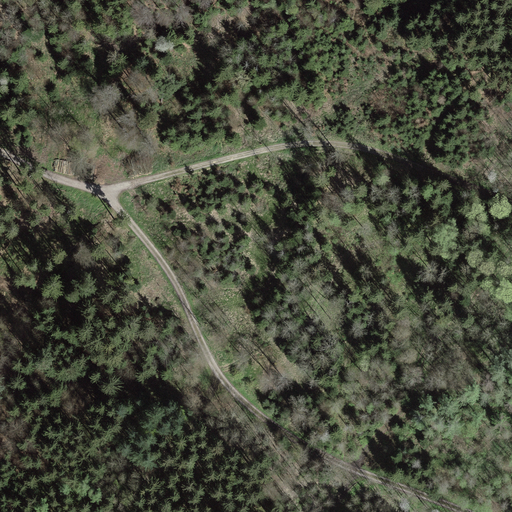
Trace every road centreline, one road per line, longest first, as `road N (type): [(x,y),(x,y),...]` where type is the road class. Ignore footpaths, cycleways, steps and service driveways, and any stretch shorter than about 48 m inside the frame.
road 1 (track): [(0,148),(98,188),(126,214),(170,265),(222,383),(266,419),(369,477),(472,511)]
road 2 (track): [(511,201),(374,151),(319,144),(268,148),(98,188)]
road 3 (track): [(158,511),(197,448),(222,383)]
